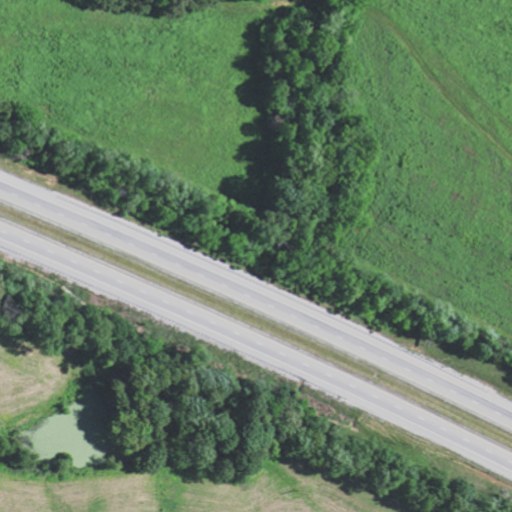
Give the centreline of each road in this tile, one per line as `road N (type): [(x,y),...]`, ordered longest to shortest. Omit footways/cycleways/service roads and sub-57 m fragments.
road 1 (motorway): [(0,229),(511,463)]
road 2 (motorway): [(511,418),(0,187)]
